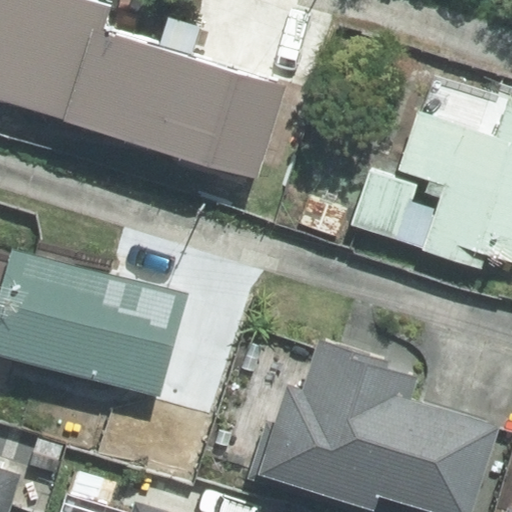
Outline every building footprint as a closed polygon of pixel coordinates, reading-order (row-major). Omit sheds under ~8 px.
[(125,2),(119,0),(0,0),(0,77),(272,170),(302,82),(119,19),(125,2)] [(378,157),(355,217),(493,268),(499,252),(511,256),(511,108),(507,123),(429,94),(402,166),(378,157)] [(199,285),(22,230),(0,300),(0,343),(164,395),(199,285)] [(312,473),(387,499),(392,484),(470,511),(481,511),(511,425),(511,414),(419,382),(427,361),(335,328),(319,374),(301,368),(263,474),(307,489),(312,473)] [(0,455),(0,507),(16,461),(0,455)] [(194,511),(145,495),(139,511),(194,511)]
